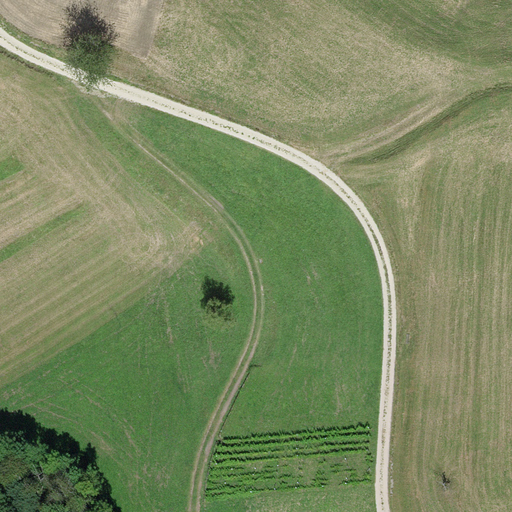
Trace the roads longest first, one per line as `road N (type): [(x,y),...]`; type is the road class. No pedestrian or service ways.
road 1 (track): [(0,42),(271,147),(312,167),(361,213),(388,311),(378,511)]
road 2 (track): [(193,511),(202,452),(255,322),(255,278),(233,230),(74,77)]
road 3 (track): [(312,167),(511,83)]
